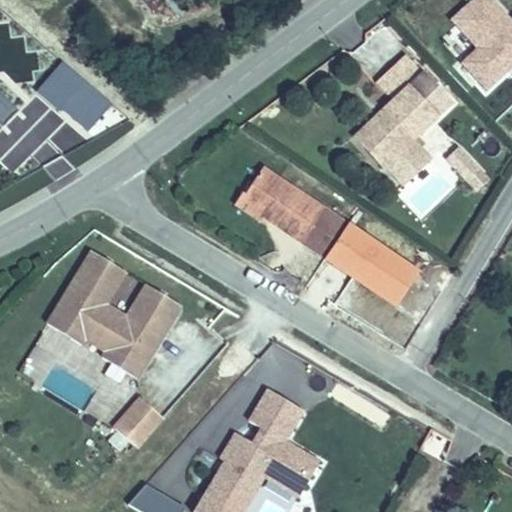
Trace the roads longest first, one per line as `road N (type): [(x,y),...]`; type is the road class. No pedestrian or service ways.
road 1 (residential): [(412,384),(199,257),(101,180)]
road 2 (tertiary): [(101,180),(347,0)]
road 3 (residential): [(511,224),(412,384)]
